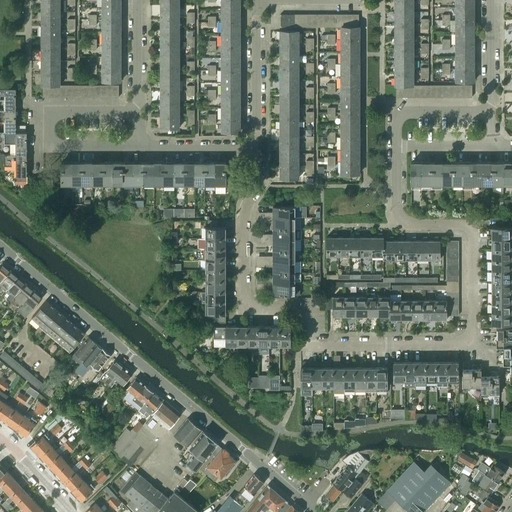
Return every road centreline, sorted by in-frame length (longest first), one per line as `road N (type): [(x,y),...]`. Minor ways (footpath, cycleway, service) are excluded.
road 1 (residential): [(265,179),(247,216),(250,308),(311,309),(311,346),(463,341),(471,334),(472,234),(461,225),(402,222),(396,146)]
road 2 (residential): [(314,511),(0,246)]
road 3 (residential): [(142,146),(53,146),(53,112),(142,112)]
road 4 (residential): [(256,148),(257,0)]
road 5 (residential): [(396,146),(396,114),(490,114)]
